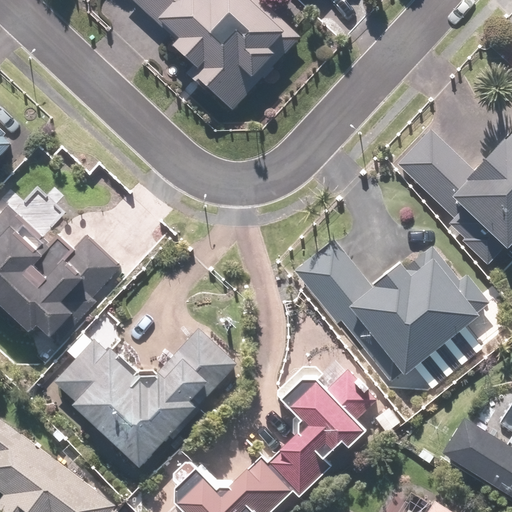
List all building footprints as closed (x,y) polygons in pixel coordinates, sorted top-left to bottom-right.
[(212,0),(211,1),(209,0),(128,0),(171,40),(162,49),(183,68),(177,74),(226,119),(296,45),(247,0),(212,0)] [(429,133),(394,164),(446,219),(441,224),(483,268),(511,239),(511,136),(469,176),(429,133)] [(0,162),(12,150),(0,138),(0,162)] [(45,247),(3,210),(0,212),(0,316),(24,339),(29,334),(39,343),(62,318),(52,308),(76,283),(90,297),(116,269),(83,237),(68,254),(52,239),(45,247)] [(385,389),(412,369),(427,389),(480,349),(465,329),(489,311),(462,274),(454,280),(431,249),(403,269),(398,263),(367,286),(333,241),(291,273),(334,331),(339,328),(385,389)] [(93,341),(53,384),(71,402),(66,407),(134,472),(234,367),(195,329),(141,386),(93,341)] [(323,391),(314,382),(300,381),(279,401),(305,428),(269,463),(263,456),(249,470),(247,468),(218,496),(194,470),(174,489),(176,505),(182,511),(267,511),(291,491),(297,498),(329,470),(321,460),(340,443),(345,449),(363,433),(353,422),(377,400),(348,369),(323,391)] [(108,511),(112,507),(0,421),(0,498),(0,511),(108,511)] [(455,421),(433,458),(511,504),(511,439),(505,451),(455,421)]
